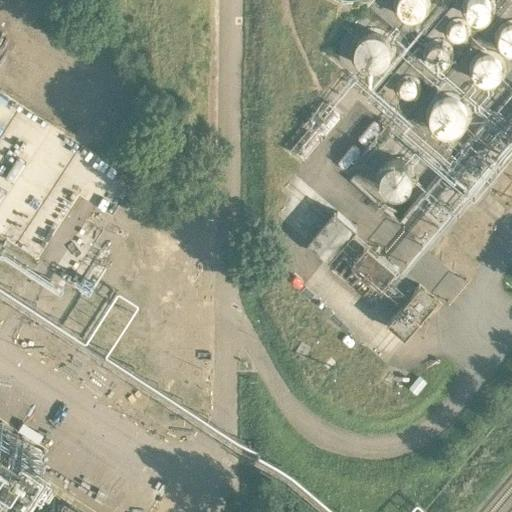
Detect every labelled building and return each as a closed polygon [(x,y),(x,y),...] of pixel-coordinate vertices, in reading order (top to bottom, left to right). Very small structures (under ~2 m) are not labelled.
[(419,9),(420,3),(419,0),(393,0),(393,4),(395,9),(398,13),(403,16),(408,17),(413,15),(416,13),(419,9)] [(488,9),(489,5),(488,0),(463,0),(462,6),(464,12),(467,15),(471,17),(477,18),(482,17),(485,14),(488,9)] [(511,21),(506,22),(501,25),(498,30),(497,34),(498,39),(500,43),(505,47),(510,48),(511,47),(511,21)] [(461,36),(462,32),(462,28),(459,25),(455,22),(451,22),(446,23),(444,25),(442,29),(441,33),(443,37),(445,40),(448,42),(453,43),(457,41),(460,39),(461,36)] [(385,55),(386,48),(386,44),(384,40),(382,36),(379,33),(375,31),(371,29),(365,29),(361,29),(357,31),(352,35),(348,42),(346,49),(348,57),(350,60),(353,63),(357,66),(361,68),(367,68),(371,68),(375,66),(381,62),(384,58),(385,55)] [(438,63),(439,58),(439,56),(437,52),(434,49),(429,48),(425,49),(421,51),(419,54),(418,58),(419,63),(421,65),(424,68),(428,69),(433,68),(436,66),(438,63)] [(493,73),(494,68),(493,63),(490,58),(485,55),(480,55),(475,56),(471,59),(468,63),(467,69),(468,74),(472,78),(476,81),(482,81),(487,80),(491,77),(493,73)] [(412,91),(413,86),(412,83),(411,80),(407,77),(403,76),(399,76),(395,79),(393,83),(392,86),(393,90),(395,93),(398,96),(402,97),(407,96),(409,94),(412,91)] [(461,117),(462,112),(461,108),(460,104),(458,100),(455,97),(451,95),(448,93),(441,93),(433,95),(430,97),(426,100),(423,107),(422,113),(423,118),(425,122),(429,128),(433,130),(437,132),(443,132),(447,132),(451,130),(456,126),(460,121),(461,117)] [(396,152),(380,174),(401,190),(417,168),(396,152)] [(322,261),(354,227),(333,207),(300,240),(322,261)] [(101,270),(93,265),(87,274),(95,279),(101,270)] [(411,331),(440,290),(421,277),(392,318),(411,331)] [(0,511),(81,511),(37,486),(60,447),(0,412),(0,511)] [(248,434),(254,437),(257,432),(251,429),(248,434)]
